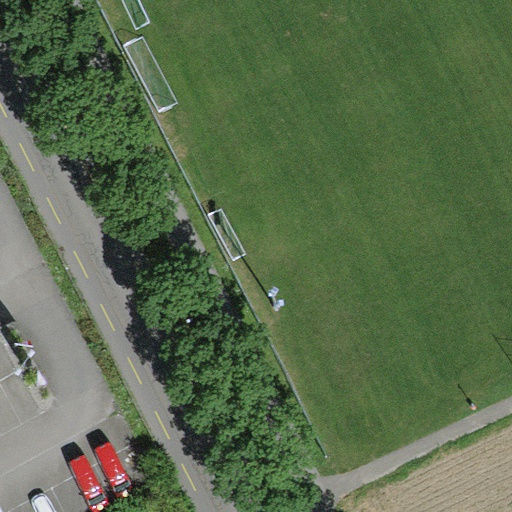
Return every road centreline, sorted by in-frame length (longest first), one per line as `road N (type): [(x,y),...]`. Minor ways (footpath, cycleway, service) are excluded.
road 1 (residential): [(0,53),(239,511)]
road 2 (track): [(317,498),(511,408)]
